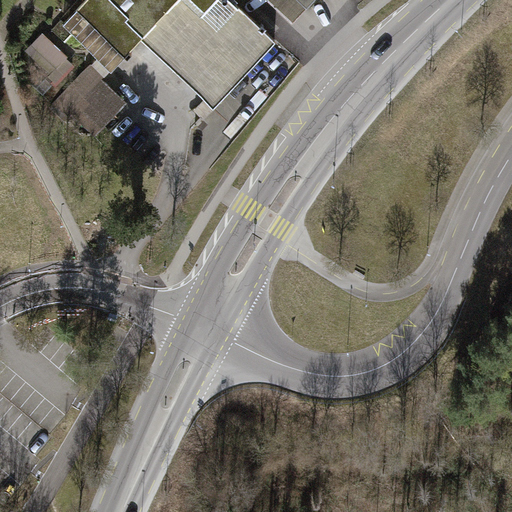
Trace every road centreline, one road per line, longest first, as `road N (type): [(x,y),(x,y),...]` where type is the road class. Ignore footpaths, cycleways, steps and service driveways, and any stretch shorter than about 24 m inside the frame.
road 1 (tertiary): [(207,329),(314,373),(339,377),(393,361),(438,311),(511,158)]
road 2 (primary): [(207,329),(268,220),(343,113),(449,0)]
road 3 (residential): [(207,329),(89,287),(20,296),(0,309)]
road 4 (primary): [(123,511),(207,329)]
